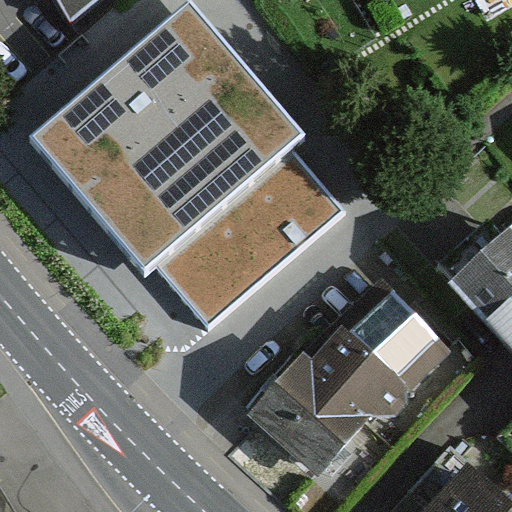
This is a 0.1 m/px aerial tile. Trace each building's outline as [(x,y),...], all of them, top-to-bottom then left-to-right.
[(54,0),(70,27),(104,0),(54,0)] [(29,151),(147,290),(162,277),(202,324),(338,210),(296,160),(310,148),(195,12),(29,151)] [(511,254),(491,233),(444,278),(511,350),(511,432),(507,436),(511,441),(511,254)] [(311,367),(258,423),(321,482),(440,354),(389,307),(323,378),(311,367)] [(511,511),(447,454),(396,511),(511,511)]
